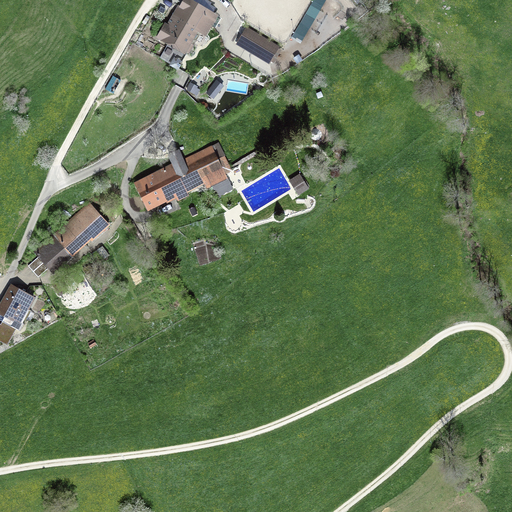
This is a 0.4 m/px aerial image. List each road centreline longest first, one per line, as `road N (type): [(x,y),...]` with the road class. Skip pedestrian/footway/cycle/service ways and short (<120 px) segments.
road 1 (track): [(336,511),(505,375),(505,343),(483,326),(445,333),(272,428),(164,454),(0,473)]
road 2 (residential): [(0,292),(41,201),(157,128),(206,38)]
road 3 (track): [(145,0),(41,201)]
